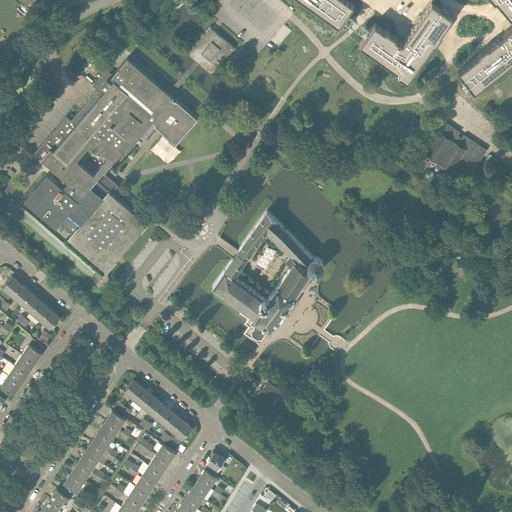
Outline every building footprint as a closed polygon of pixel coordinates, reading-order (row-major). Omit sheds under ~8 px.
[(301,0),(338,26),(343,19),(348,22),(352,16),(349,14),(348,15),(346,14),(353,5),(346,0),(301,0)] [(478,55),(457,71),(465,80),(461,83),(466,89),(470,87),(474,92),(511,61),(511,0),(492,0),(494,2),(495,1),(511,19),(511,26),(504,33),(505,34),(488,47),(487,46),(477,54),(478,55)] [(366,35),(359,45),(395,71),(394,73),(406,81),(432,45),(434,45),(441,35),(440,34),(452,17),(447,13),(449,10),(443,6),(441,9),(431,2),(402,43),(395,39),(396,38),(385,30),(384,31),(374,23),(367,33),(366,32),(369,28),(365,25),(361,32),(366,35)] [(197,63),(211,75),(234,48),(210,27),(187,54),(197,63)] [(30,193),(24,200),(33,208),(54,226),(58,221),(72,233),(68,238),(107,271),(116,260),(115,259),(118,256),(140,230),(140,231),(147,224),(108,191),(104,187),(106,185),(107,184),(109,181),(107,180),(104,178),(101,181),(100,183),(96,180),(110,163),(111,164),(110,165),(115,169),(117,167),(114,165),(151,122),(152,122),(154,123),(153,124),(162,132),(175,143),(197,118),(175,98),(174,100),(172,98),(173,97),(171,95),(168,92),(127,57),(113,75),(107,70),(94,86),(102,93),(90,106),(75,124),(66,116),(35,152),(41,157),(40,159),(41,159),(44,161),(62,177),(57,183),(47,174),(46,175),(30,193)] [(484,151),(443,124),(415,164),(425,172),(424,176),(456,196),(484,151)] [(165,135),(153,148),(171,164),(183,151),(165,135)] [(20,183),(15,179),(0,195),(0,199),(3,202),(20,183)] [(298,300),(293,297),(309,273),(309,272),(310,273),(311,273),(314,274),(316,274),(317,273),(318,273),(320,272),(321,271),(323,268),(323,267),(323,266),(323,263),(323,262),(321,259),(319,258),(317,257),(316,257),(314,256),(313,256),(276,220),(265,210),(242,243),(236,251),(234,254),(223,270),(211,287),(253,318),(250,321),(252,323),(251,325),(254,326),(250,331),(251,336),(253,337),(257,340),(261,338),(268,329),(269,330),(276,320),(280,323),(287,315),(292,309),(291,309),(298,300)] [(447,269),(453,276),(462,267),(456,261),(447,269)] [(2,287),(11,295),(21,283),(12,275),(2,287)] [(11,295),(21,303),(31,292),(21,283),(11,295)] [(21,303),(30,312),(40,300),(31,292),(21,303)] [(30,312),(40,320),(50,308),(40,300),(30,312)] [(6,310),(11,305),(8,303),(6,301),(2,307),(6,310)] [(50,308),(40,320),(50,328),(60,316),(50,308)] [(21,323),(25,318),(21,314),(17,320),(21,323)] [(21,323),(25,327),(29,321),(25,318),(21,323)] [(3,326),(9,331),(12,326),(6,322),(3,326)] [(0,330),(6,335),(9,331),(3,326),(0,330)] [(45,343),(48,339),(41,335),(39,339),(45,343)] [(21,353),(35,362),(42,352),(40,351),(43,346),(32,338),(29,343),(28,343),(21,353)] [(27,373),(35,362),(21,353),(14,364),(27,373)] [(7,374),(21,383),(27,373),(14,364),(7,374)] [(21,383),(7,374),(0,384),(13,394),(21,383)] [(123,391),(133,399),(143,387),(133,379),(123,391)] [(275,400),(277,398),(286,405),(291,397),(268,380),(247,406),(262,417),(275,400)] [(133,399),(143,407),(152,395),(143,387),(133,399)] [(143,407),(152,415),(162,403),(152,395),(143,407)] [(152,415),(162,423),(172,411),(162,403),(152,415)] [(118,410),(123,413),(127,407),(122,404),(118,410)] [(123,413),(127,416),(131,410),(127,407),(123,413)] [(105,420),(119,429),(126,418),(112,409),(105,420)] [(162,423),(172,431),(182,419),(172,411),(162,423)] [(139,424),(143,427),(148,421),(143,418),(139,424)] [(182,419),(172,431),(182,438),(191,426),(182,419)] [(112,439),(119,429),(105,420),(98,430),(112,439)] [(143,427),(148,430),(152,424),(148,421),(143,427)] [(123,432),(129,436),(132,431),(126,427),(123,432)] [(105,450),(112,439),(98,430),(91,441),(105,450)] [(126,440),(129,436),(123,432),(120,436),(126,440)] [(160,438),(164,441),(168,434),(164,432),(160,438)] [(164,441),(169,444),(173,437),(168,434),(164,441)] [(84,451),(98,460),(101,454),(105,450),(91,441),(84,451)] [(144,446),(150,450),(153,446),(147,442),(144,446)] [(155,453),(168,462),(175,452),(162,443),(155,453)] [(148,455),(150,450),(144,446),(141,451),(148,455)] [(109,453),(115,457),(118,452),(112,448),(109,453)] [(91,471),(98,460),(84,451),(77,462),(91,471)] [(208,463),(205,468),(214,474),(225,459),(217,454),(213,451),(205,462),(208,463)] [(115,457),(109,453),(106,457),(112,461),(115,457)] [(161,472),(168,462),(155,453),(148,464),(161,472)] [(70,472),(84,481),(91,471),(77,462),(70,472)] [(137,471),(140,467),(133,463),(131,467),(137,471)] [(161,472),(148,464),(144,470),(141,474),(154,483),(161,472)] [(137,471),(131,467),(128,471),(134,476),(137,471)] [(204,468),(197,479),(209,487),(217,476),(214,474),(205,468),(205,469),(204,468)] [(95,473),(101,477),(104,473),(98,469),(95,473)] [(63,483),(74,490),(77,492),(84,481),(70,472),(63,483)] [(98,482),(101,477),(95,473),(92,478),(98,482)] [(147,493),(154,483),(141,474),(134,485),(147,493)] [(197,479),(190,489),(202,497),(209,487),(197,479)] [(50,498),(63,506),(74,490),(63,483),(59,489),(56,487),(50,498)] [(116,488),(123,492),(125,487),(119,483),(116,488)] [(140,504),(147,493),(134,485),(127,495),(140,504)] [(217,485),(214,490),(222,495),(224,490),(217,485)] [(120,496),(123,492),(116,488),(114,492),(120,496)] [(190,489),(184,499),(196,507),(202,497),(190,489)] [(214,490),(211,494),(219,499),(222,495),(214,490)] [(120,505),(129,511),(134,511),(140,504),(127,495),(120,505)] [(49,511),(58,511),(63,506),(50,498),(43,508),(49,511)] [(71,504),(77,508),(81,503),(75,499),(71,504)] [(184,499),(177,510),(179,511),(192,511),(196,507),(184,499)] [(256,503),(251,510),(252,510),(255,511),(265,511),(267,509),(266,509),(256,503)]
